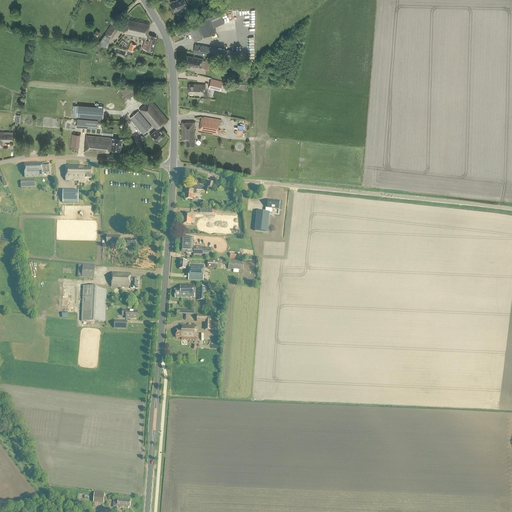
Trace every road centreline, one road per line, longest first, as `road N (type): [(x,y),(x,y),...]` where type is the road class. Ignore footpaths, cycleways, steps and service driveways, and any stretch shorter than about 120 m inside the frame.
road 1 (secondary): [(147,511),(173,166)]
road 2 (unclassified): [(511,210),(225,179),(173,166)]
road 3 (unclassified): [(173,166),(50,155),(0,163)]
road 4 (secondary): [(173,166),(173,70),(144,0)]
